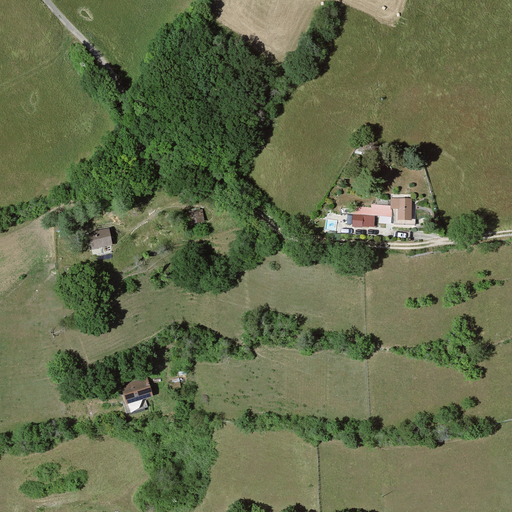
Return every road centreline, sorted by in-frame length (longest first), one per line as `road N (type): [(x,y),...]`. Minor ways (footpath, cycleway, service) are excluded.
road 1 (track): [(511,234),(418,249),(295,242),(212,184),(149,160),(137,144)]
road 2 (residential): [(137,144),(115,78),(46,0)]
